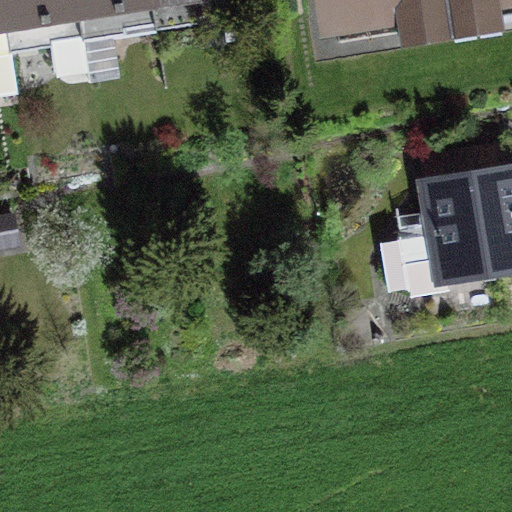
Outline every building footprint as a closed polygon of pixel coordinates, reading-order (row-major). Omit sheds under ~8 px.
[(12,52),(3,0),(0,0),(0,95),(18,92),(12,52)] [(49,22),(81,18),(77,0),(3,0),(12,52),(53,46),(49,22)] [(123,11),(154,6),(152,0),(77,0),(81,18),(84,41),(126,34),(123,11)] [(152,0),(154,6),(157,29),(199,22),(195,0),(152,0)] [(331,0),(336,28),(508,0),(331,0)] [(511,169),(508,147),(430,160),(442,231),(401,237),(387,247),(384,266),(391,282),(409,287),(450,281),(448,269),(511,259),(511,169)]
